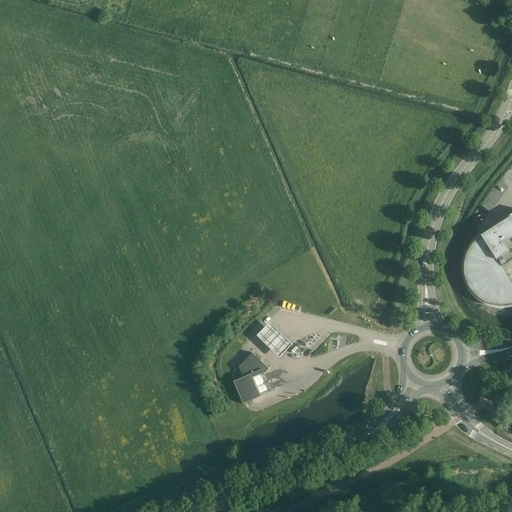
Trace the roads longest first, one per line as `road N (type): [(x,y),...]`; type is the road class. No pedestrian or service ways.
road 1 (tertiary): [(196,511),(369,435),(415,380)]
road 2 (tertiary): [(428,325),(430,225),(511,95)]
